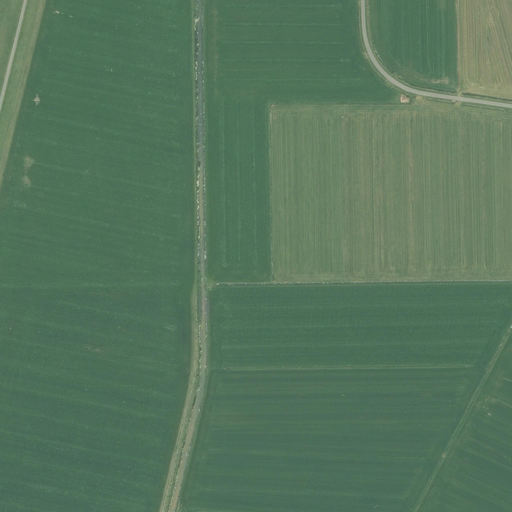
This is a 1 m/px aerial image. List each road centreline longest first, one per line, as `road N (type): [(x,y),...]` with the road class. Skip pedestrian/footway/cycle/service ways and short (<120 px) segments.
road 1 (track): [(160,511),(190,388),(192,283)]
road 2 (unclassified): [(511,106),(419,93),(385,75),(364,38),(363,0)]
